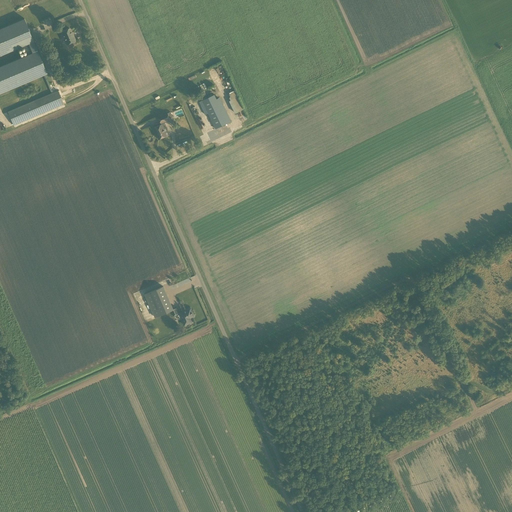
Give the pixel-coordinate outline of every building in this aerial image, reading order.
[(0,93),(47,73),(24,18),(0,28),(0,55),(29,43),(33,52),(0,66),(0,93)] [(69,28),(61,32),(67,45),(76,41),(74,36),(73,37),(69,28)] [(227,94),(237,113),(244,109),(235,90),(227,94)] [(13,125),(64,104),(58,91),(8,112),(13,125)] [(216,99),(214,100),(207,104),(204,105),(215,129),(228,123),(216,99)] [(174,117),(184,114),(182,108),(172,111),(174,117)] [(164,122),(170,119),(167,113),(158,117),(161,123),(161,124),(152,128),(154,132),(155,131),(158,139),(166,136),(169,134),(164,122)] [(176,288),(192,281),(190,278),(175,284),(176,288)] [(163,286),(144,294),(154,318),(173,309),(163,286)] [(178,313),(174,315),(175,318),(178,319),(180,318),(184,326),(192,322),(191,319),(194,317),(190,308),(178,313)]
